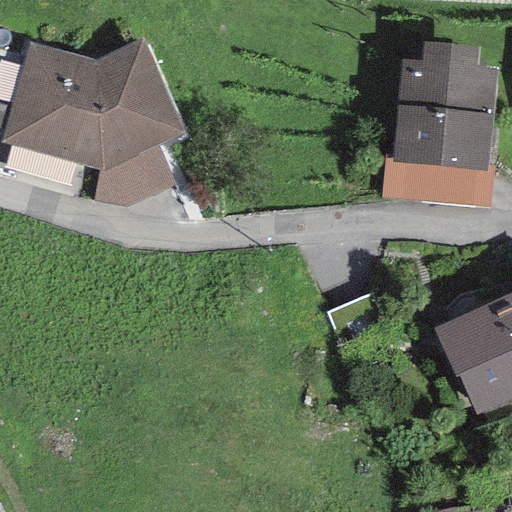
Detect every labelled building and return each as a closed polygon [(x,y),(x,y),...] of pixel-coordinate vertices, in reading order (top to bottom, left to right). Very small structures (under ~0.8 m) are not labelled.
[(157,145),(183,133),(142,39),(92,60),(29,44),(0,142),(0,144),(100,172),(157,145)] [(479,48),(422,42),(420,62),(401,60),(391,160),(390,164),(485,173),(485,167),(496,69),(477,67),(479,48)] [(174,184),(157,145),(100,172),(93,201),(123,208),(174,184)] [(495,168),(485,167),(485,173),(390,164),(391,160),(384,159),(381,198),(491,209),(495,168)] [(511,293),(497,300),(511,332),(511,293)] [(511,400),(511,332),(497,300),(431,330),(453,378),(457,376),(476,416),(511,400)]
